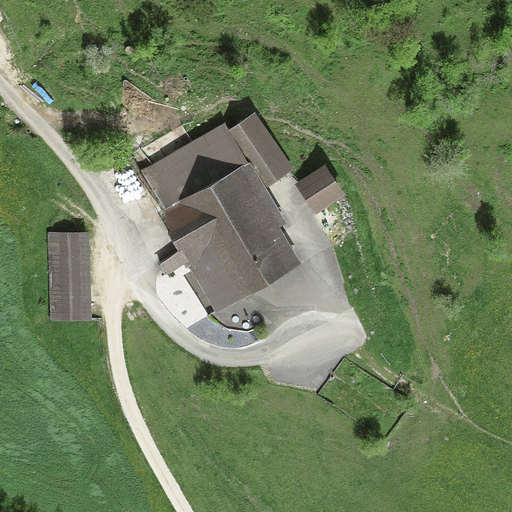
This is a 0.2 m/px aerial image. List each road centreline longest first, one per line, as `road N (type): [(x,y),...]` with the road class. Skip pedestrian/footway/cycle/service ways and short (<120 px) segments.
road 1 (track): [(189,511),(117,377),(109,310),(120,245)]
road 2 (unclassified): [(0,82),(86,178),(120,245)]
